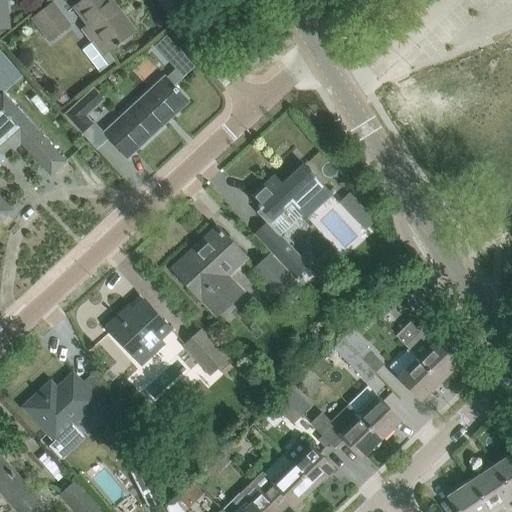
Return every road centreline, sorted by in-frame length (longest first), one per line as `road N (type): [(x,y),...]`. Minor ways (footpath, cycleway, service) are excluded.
road 1 (residential): [(0,343),(254,108)]
road 2 (tertiary): [(511,361),(345,94)]
road 3 (residential): [(391,487),(511,369)]
road 4 (residential): [(345,94),(449,0)]
road 5 (residential): [(254,108),(170,0)]
